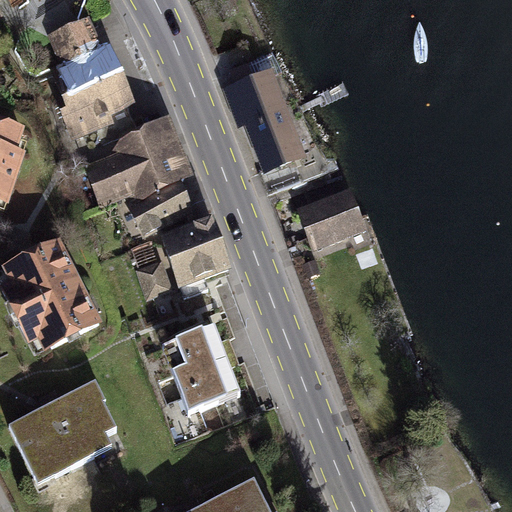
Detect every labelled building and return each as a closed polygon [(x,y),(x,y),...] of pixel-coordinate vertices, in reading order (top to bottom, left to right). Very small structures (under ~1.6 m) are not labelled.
[(102,47),(42,76),(71,138),(132,109),(102,47)] [(268,79),(231,94),(262,175),(300,161),(268,79)] [(16,124),(0,118),(0,205),(6,207),(22,153),(9,149),(16,124)] [(172,121),(77,154),(96,209),(124,199),(135,233),(191,214),(180,182),(192,178),(172,121)] [(345,199),(300,216),(314,255),(359,238),(345,199)] [(212,222),(129,251),(146,299),(229,271),(212,222)] [(52,241),(0,265),(0,281),(34,353),(92,325),(52,241)] [(216,326),(165,345),(191,411),(241,392),(216,326)] [(91,385),(5,427),(34,486),(101,453),(96,442),(115,433),(91,385)] [(267,511),(251,477),(205,500),(181,511),(267,511)]
